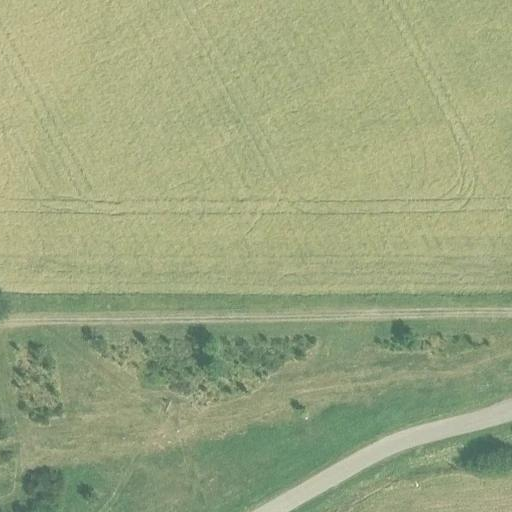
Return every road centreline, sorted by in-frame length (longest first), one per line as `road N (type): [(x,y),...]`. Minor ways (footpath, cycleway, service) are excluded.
road 1 (track): [(511,311),(0,321)]
road 2 (unclassified): [(271,511),(374,453),(511,411)]
